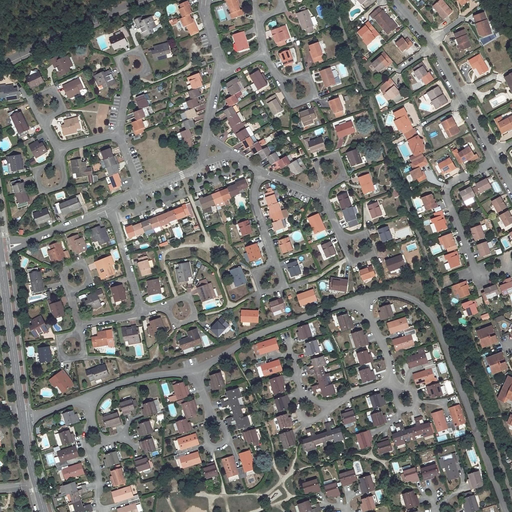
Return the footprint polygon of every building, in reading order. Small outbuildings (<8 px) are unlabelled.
[(229,0),(227,1),(231,14),(230,14),(232,20),(244,15),(242,10),(240,11),(238,5),(237,1),(238,1),(238,0),(229,0)] [(452,12),(441,0),(440,0),(434,5),(440,12),(439,13),(444,19),(452,12)] [(190,9),(188,5),(190,5),(188,1),(180,4),(182,8),(179,9),(183,18),(190,15),(192,14),(190,9)] [(385,15),(382,12),(379,8),(370,15),(373,19),(375,18),(389,34),(396,27),(390,21),(391,20),(386,14),(385,15)] [(308,10),(297,14),(300,22),(302,22),(305,30),(314,27),(308,10)] [(490,31),(484,13),(474,17),(477,25),(478,24),(482,34),(490,31)] [(183,18),(181,19),(185,28),(187,26),(191,36),(199,33),(196,27),(197,26),(195,23),(194,24),(192,20),(190,15),(183,18)] [(135,21),(139,29),(140,32),(143,37),(157,31),(158,30),(158,28),(157,26),(156,27),(152,17),(144,21),(142,18),(135,21)] [(366,26),(361,29),(358,32),(365,40),(363,41),(367,45),(375,38),(371,34),(372,33),(371,32),(375,29),(369,21),(365,25),(366,26)] [(290,39),(286,26),(281,27),(272,31),(277,44),(278,43),(279,47),(287,44),(285,41),(290,39)] [(468,40),(464,30),(455,34),(457,39),(459,44),(457,45),(460,51),(469,48),(466,41),(468,40)] [(115,38),(110,40),(115,49),(120,47),(119,46),(123,44),(123,46),(127,44),(122,31),(114,34),(115,38)] [(248,49),(245,41),(247,40),(244,32),(233,35),(239,52),(248,49)] [(403,38),(396,44),(403,51),(406,48),(409,46),(410,47),(413,44),(408,38),(405,41),(403,38)] [(319,42),(309,46),(311,51),(313,55),(311,55),(314,63),(324,60),(322,56),(324,55),(319,42)] [(168,44),(157,47),(158,51),(156,51),(152,52),(155,60),(160,59),(160,60),(167,58),(166,54),(170,53),(168,44)] [(289,50),(280,53),(285,66),(294,62),(289,50)] [(489,70),(479,55),(469,61),(473,69),(476,68),(477,67),(481,74),(489,70)] [(70,72),(68,68),(73,66),(69,56),(60,60),(58,57),(52,60),(55,68),(58,67),(59,70),(57,71),(58,73),(59,72),(60,76),(70,72)] [(382,68),(385,66),(386,67),(389,65),(384,59),(381,61),(379,58),(373,64),(379,71),(382,68)] [(425,70),(423,67),(424,66),(421,62),(415,67),(417,70),(414,72),(419,79),(427,74),(425,70)] [(331,68),(320,71),(323,80),(325,79),(328,87),(336,84),(331,68)] [(259,70),(250,76),(255,83),(265,77),(263,74),(262,75),(259,70)] [(111,78),(110,76),(112,75),(111,71),(104,74),(103,73),(95,77),(99,86),(103,84),(105,88),(115,83),(113,80),(114,79),(113,77),(111,78)] [(39,72),(27,78),(31,88),(36,86),(40,84),(44,82),(39,72)] [(201,82),(200,78),(201,77),(200,73),(191,76),(193,80),(190,81),(194,90),(200,88),(203,86),(201,82)] [(265,77),(255,83),(259,90),(268,85),(265,81),(267,80),(265,77)] [(241,91),(237,83),(240,82),(237,78),(227,84),(229,88),(228,89),(230,93),(229,94),(231,97),(240,92),(241,91)] [(79,79),(64,86),(70,98),(81,93),(79,90),(83,88),(79,79)] [(387,101),(396,97),(394,93),(392,89),(394,88),(392,85),(379,91),(381,94),(383,93),(386,99),(387,101)] [(14,100),(14,99),(19,98),(18,89),(14,90),(12,90),(12,86),(0,88),(2,98),(6,97),(7,101),(14,100)] [(438,87),(429,93),(434,101),(432,101),(437,109),(448,103),(443,96),(442,97),(440,94),(442,93),(438,87)] [(201,96),(199,92),(201,91),(200,88),(194,90),(189,92),(192,100),(198,97),(201,96)] [(240,102),(237,98),(240,97),(242,95),(240,92),(231,97),(226,100),(228,104),(227,105),(229,109),(233,106),(240,102)] [(149,107),(146,99),(149,98),(148,94),(137,98),(138,101),(137,102),(140,110),(147,108),(149,107)] [(270,103),(268,104),(275,115),(283,111),(281,107),(276,99),(278,98),(275,95),(267,99),(270,103)] [(199,106),(197,102),(199,101),(198,97),(192,100),(183,103),(186,112),(194,108),(199,106)] [(339,98),(328,102),(329,105),(330,104),(334,115),(335,114),(336,118),(344,115),(343,111),(344,111),(339,98)] [(229,109),(224,111),(228,119),(237,114),(233,106),(229,109)] [(140,110),(134,113),(137,121),(142,119),(150,116),(147,108),(140,110)] [(186,112),(189,120),(192,118),(198,116),(194,108),(186,112)] [(407,115),(404,108),(395,113),(394,113),(398,120),(396,121),(398,125),(399,124),(401,129),(411,124),(409,119),(407,120),(405,116),(407,115)] [(13,125),(25,120),(21,112),(19,113),(18,109),(8,114),(11,121),(13,125)] [(313,109),(300,113),(303,123),(303,122),(304,126),(313,123),(312,120),(316,118),(313,109)] [(241,127),(239,123),(242,122),(237,114),(228,119),(230,123),(232,127),(231,128),(233,131),(241,127)] [(500,123),(505,132),(508,130),(511,128),(511,116),(504,121),(502,116),(496,120),(498,124),(500,123)] [(452,117),(442,122),(450,137),(458,133),(456,129),(458,128),(452,117)] [(65,125),(62,126),(64,135),(77,132),(76,129),(80,128),(78,118),(75,119),(73,119),(67,121),(67,125),(65,125)] [(189,120),(184,122),(187,130),(189,129),(196,126),(192,118),(189,120)] [(137,121),(132,123),(134,127),(136,132),(134,132),(136,136),(139,134),(144,132),(143,129),(145,128),(142,119),(137,121)] [(28,133),(27,130),(29,129),(25,120),(13,125),(12,126),(13,127),(12,127),(16,135),(17,134),(19,137),(20,137),(26,134),(28,133)] [(393,122),(397,131),(401,129),(399,124),(398,125),(396,121),(393,122)] [(352,122),(335,128),(339,138),(348,135),(347,133),(355,130),(352,122)] [(241,127),(233,131),(235,135),(237,134),(239,138),(241,142),(242,142),(251,137),(246,129),(243,130),(241,127)] [(417,133),(414,128),(405,133),(408,137),(417,133)] [(187,130),(181,132),(177,134),(180,141),(183,139),(186,147),(185,147),(185,149),(192,147),(191,142),(193,141),(191,137),(192,137),(189,129),(187,130)] [(408,137),(413,148),(417,149),(416,153),(417,155),(425,151),(424,149),(425,145),(423,144),(424,141),(424,140),(420,139),(417,133),(408,137)] [(251,137),(242,142),(247,149),(251,147),(258,143),(253,135),(251,137)] [(321,150),(326,148),(322,138),(310,142),(309,139),(306,141),(309,150),(312,149),(313,153),(317,151),(321,150)] [(36,142),(30,146),(37,158),(43,154),(42,154),(47,151),(42,143),(39,145),(38,146),(36,142)] [(258,143),(251,147),(255,155),(257,153),(263,150),(259,142),(258,143)] [(263,150),(257,153),(259,157),(261,156),(263,160),(268,157),(276,152),(272,145),(263,150)] [(468,161),(467,160),(470,158),(471,159),(472,161),(478,157),(476,154),(474,155),(470,147),(459,153),(459,154),(464,163),(468,161)] [(110,148),(101,152),(105,160),(113,156),(110,148)] [(358,149),(348,153),(350,157),(351,161),(353,167),(363,163),(358,149)] [(276,152),(268,157),(273,165),(277,162),(280,160),(278,156),(281,155),(279,151),(276,152)] [(464,163),(459,154),(455,156),(460,165),(464,163)] [(15,156),(10,157),(11,163),(12,171),(23,169),(22,164),(22,161),(21,155),(19,156),(15,156)] [(105,160),(104,160),(107,168),(118,164),(117,160),(115,161),(113,156),(105,160)] [(280,160),(277,162),(279,166),(281,165),(283,169),(289,165),(291,164),(287,156),(280,160)] [(291,164),(289,165),(293,173),(295,172),(297,175),(307,169),(301,158),(291,164)] [(438,165),(442,171),(446,172),(448,171),(451,169),(452,170),(456,168),(450,158),(438,165)] [(81,160),(72,161),(74,173),(77,173),(78,177),(87,176),(88,183),(93,183),(91,168),(86,169),(85,165),(82,165),(81,163),(81,160)] [(120,172),(118,168),(120,167),(118,164),(107,168),(110,176),(118,173),(120,172)] [(410,172),(415,180),(418,178),(420,182),(427,178),(425,175),(423,175),(422,172),(419,168),(410,172)] [(122,186),(120,181),(121,181),(118,173),(110,176),(109,177),(114,189),(122,186)] [(369,174),(359,178),(362,186),(363,186),(366,194),(375,190),(369,174)] [(477,185),(473,187),(476,192),(480,190),(480,192),(491,187),(487,178),(476,183),(477,185)] [(20,179),(11,182),(12,186),(14,185),(16,194),(26,191),(23,182),(22,183),(20,179)] [(245,180),(236,183),(236,184),(233,186),(228,188),(228,189),(232,197),(240,194),(239,191),(249,187),(245,180)] [(464,200),(476,195),(471,185),(460,191),(464,200)] [(229,205),(227,200),(232,198),(232,197),(228,189),(224,190),(223,188),(219,190),(225,205),(225,206),(229,205)] [(216,204),(216,207),(220,205),(221,207),(225,205),(219,190),(215,191),(216,193),(212,195),(216,204)] [(28,204),(27,200),(29,200),(26,191),(16,194),(19,203),(17,203),(18,207),(28,204)] [(267,197),(266,197),(269,206),(278,203),(274,191),(265,194),(267,197)] [(347,193),(338,196),(343,210),(352,206),(347,193)] [(81,207),(80,206),(84,204),(80,194),(77,196),(77,198),(68,201),(72,211),(81,207)] [(438,206),(436,202),(435,203),(433,200),(432,194),(422,198),(427,210),(438,206)] [(203,197),(199,199),(203,209),(216,204),(212,195),(207,197),(203,198),(203,197)] [(500,196),(492,201),(497,211),(506,207),(500,196)] [(59,203),(55,204),(59,214),(62,212),(63,214),(72,211),(68,201),(60,204),(59,203)] [(377,202),(368,206),(373,219),(382,215),(377,202)] [(278,203),(269,206),(270,211),(268,211),(269,215),(282,211),(279,203),(278,203)] [(186,204),(182,206),(183,207),(179,209),(174,210),(178,219),(178,220),(190,215),(186,204)] [(352,206),(343,210),(347,222),(348,222),(350,228),(359,225),(352,206)] [(47,209),(34,214),(38,224),(43,222),(47,221),(51,219),(47,209)] [(282,211),(269,215),(271,219),(273,218),(274,222),(284,219),(288,217),(285,209),(282,211)] [(174,210),(166,214),(170,223),(178,219),(174,210)] [(442,210),(430,215),(431,219),(444,215),(442,210)] [(511,216),(509,211),(500,216),(506,226),(511,223),(511,216)] [(161,214),(157,215),(162,227),(170,224),(170,223),(166,214),(161,216),(161,214)] [(324,231),(320,223),(322,222),(318,214),(308,218),(316,235),(324,231)] [(157,215),(153,216),(154,218),(150,220),(153,229),(154,230),(162,227),(157,215)] [(431,219),(433,223),(434,223),(437,232),(447,228),(444,219),(445,219),(444,215),(431,219)] [(274,222),(273,223),(276,231),(287,227),(284,219),(274,222)] [(150,220),(141,223),(145,232),(153,229),(150,220)] [(248,221),(239,224),(243,237),(253,234),(248,221)] [(132,225),(129,227),(132,235),(136,234),(137,237),(145,233),(145,232),(141,223),(137,225),(133,227),(132,225)] [(471,229),(475,240),(485,237),(480,225),(471,229)] [(388,226),(379,229),(383,243),(392,239),(388,226)] [(100,227),(91,230),(95,242),(98,241),(100,245),(109,241),(105,231),(101,232),(101,230),(100,227)] [(447,247),(448,251),(457,248),(451,233),(442,236),(442,237),(444,243),(446,248),(447,247)] [(87,250),(85,245),(86,245),(84,239),(80,240),(78,236),(69,240),(73,249),(77,248),(77,250),(79,253),(87,250)] [(288,237),(279,241),(283,253),(293,250),(288,237)] [(330,241),(322,245),(327,257),(336,254),(330,241)] [(487,241),(477,245),(482,257),(491,253),(487,241)] [(52,251),(49,252),(51,258),(52,258),(54,263),(62,260),(61,257),(60,255),(64,254),(59,243),(51,246),(52,251)] [(256,244),(246,248),(251,261),(261,257),(259,252),(258,249),(256,244)] [(457,251),(444,255),(446,260),(448,259),(451,268),(460,264),(457,256),(458,255),(457,251)] [(146,255),(138,257),(139,261),(139,262),(142,275),(151,272),(146,255)] [(110,270),(109,266),(111,265),(114,264),(113,261),(111,262),(109,257),(96,262),(99,270),(100,270),(104,278),(115,274),(113,269),(110,270)] [(394,258),(385,261),(389,272),(406,266),(403,257),(394,260),(394,258)] [(297,261),(287,264),(292,277),(301,274),(297,261)] [(189,263),(179,265),(180,269),(176,270),(177,277),(179,276),(180,282),(188,280),(188,277),(187,275),(191,274),(189,263)] [(245,284),(242,276),(244,275),(241,266),(230,270),(236,287),(245,284)] [(372,266),(359,271),(363,280),(376,276),(372,266)] [(37,268),(28,269),(28,273),(30,273),(32,282),(42,280),(40,271),(38,271),(37,268)] [(158,279),(148,281),(149,288),(151,295),(161,293),(161,294),(164,293),(163,288),(160,288),(158,279)] [(331,280),(329,289),(347,292),(349,281),(340,279),(340,281),(331,280)] [(42,280),(32,282),(34,292),(32,292),(32,296),(42,294),(41,290),(43,290),(42,280)] [(201,295),(211,291),(209,284),(208,284),(207,280),(199,282),(200,283),(198,284),(197,285),(197,287),(197,288),(199,292),(200,291),(201,295)] [(471,295),(467,286),(468,285),(467,281),(455,285),(456,290),(458,289),(461,298),(471,295)] [(504,295),(511,292),(511,281),(501,286),(504,295)] [(122,285),(112,288),(115,301),(126,299),(124,294),(123,290),(122,285)] [(486,292),(483,293),(485,301),(489,300),(488,298),(500,294),(496,285),(485,289),(486,292)] [(101,290),(99,291),(99,292),(96,294),(90,296),(92,299),(89,300),(86,301),(90,310),(95,307),(95,308),(101,306),(98,298),(104,296),(101,290)] [(211,291),(201,295),(204,301),(214,297),(211,291)] [(305,293),(297,296),(301,306),(317,300),(314,291),(306,294),(305,293)] [(52,297),(51,297),(49,292),(46,292),(51,305),(50,305),(54,318),(61,316),(64,315),(63,310),(61,306),(60,302),(54,304),(52,304),(51,299),(52,299),(52,297)] [(282,298),(269,303),(273,312),(286,308),(282,298)] [(466,307),(469,316),(478,312),(475,303),(476,303),(475,299),(473,299),(463,303),(464,307),(466,307)] [(390,305),(380,308),(382,312),(382,314),(380,315),(381,320),(394,316),(390,305)] [(241,313),(241,322),(258,323),(259,311),(250,311),(250,313),(241,313)] [(347,314),(338,317),(341,325),(340,325),(342,331),(354,327),(352,321),(350,321),(349,318),(347,314)] [(48,331),(44,325),(45,325),(41,316),(32,321),(34,325),(34,326),(30,328),(35,337),(39,335),(39,336),(42,334),(40,333),(43,331),(44,333),(48,331)] [(152,336),(155,335),(156,336),(161,334),(159,330),(164,329),(161,318),(151,322),(152,326),(153,328),(149,330),(149,331),(147,332),(149,335),(151,334),(152,336)] [(406,318),(388,324),(391,334),(400,331),(400,329),(402,329),(402,330),(404,330),(405,333),(415,330),(413,326),(409,328),(406,318)] [(230,332),(227,329),(230,326),(227,323),(224,320),(222,319),(211,330),(219,337),(224,332),(227,334),(230,332)] [(308,324),(298,328),(299,332),(300,334),(297,335),(299,340),(312,337),(308,324)] [(137,332),(136,331),(139,331),(139,328),(136,328),(136,326),(131,327),(132,329),(129,329),(129,327),(127,328),(123,329),(125,340),(129,339),(129,340),(129,344),(140,342),(138,332),(137,332)] [(495,332),(493,326),(483,329),(484,332),(479,334),(483,345),(488,343),(489,345),(499,341),(496,335),(491,337),(490,338),(488,334),(490,334),(495,332)] [(197,329),(188,333),(190,338),(190,340),(189,340),(191,347),(202,343),(197,329)] [(99,337),(92,338),(94,347),(109,344),(109,346),(114,345),(111,330),(98,333),(99,337)] [(355,342),(354,342),(356,348),(369,344),(367,337),(364,338),(363,335),(361,330),(352,333),(355,342)] [(406,336),(393,340),(397,351),(415,345),(412,335),(416,334),(415,330),(405,333),(406,336)] [(268,352),(267,351),(269,350),(270,352),(276,350),(279,349),(276,338),(257,344),(260,354),(256,356),(258,359),(267,356),(266,353),(268,352)] [(188,339),(180,342),(183,350),(191,347),(189,340),(188,339)] [(308,350),(306,350),(307,356),(314,354),(314,355),(319,354),(318,353),(320,352),(316,340),(306,343),(308,348),(308,350)] [(39,348),(40,362),(51,361),(50,356),(50,352),(49,347),(47,347),(41,348),(41,346),(39,346),(39,348)] [(367,350),(357,353),(361,366),(373,362),(372,356),(369,357),(368,355),(367,350)] [(419,354),(406,357),(410,368),(422,364),(424,367),(425,367),(433,364),(432,361),(428,362),(425,351),(424,352),(423,350),(418,352),(419,354)] [(505,358),(503,352),(493,356),(494,358),(489,360),(493,371),(498,369),(499,372),(509,368),(506,362),(501,364),(500,365),(498,361),(500,360),(505,358)] [(312,366),(308,367),(309,370),(322,366),(326,365),(323,356),(312,360),(313,362),(314,365),(312,366)] [(279,360),(270,363),(270,365),(268,365),(268,364),(266,364),(265,361),(256,364),(257,367),(258,367),(258,368),(260,376),(262,377),(264,376),(282,371),(279,360)] [(433,364),(425,367),(426,370),(413,374),(417,385),(430,380),(431,382),(437,380),(436,378),(435,378),(432,369),(436,367),(434,364),(433,364)] [(101,367),(86,372),(90,382),(109,376),(105,365),(101,367)] [(309,370),(307,371),(308,374),(314,372),(316,372),(316,374),(318,378),(329,374),(329,373),(325,374),(322,366),(309,370)] [(363,370),(360,371),(364,383),(376,379),(375,373),(372,375),(371,372),(370,368),(369,368),(369,367),(363,369),(363,370)] [(63,370),(51,379),(54,383),(52,384),(55,387),(57,385),(59,384),(61,387),(59,388),(63,393),(72,385),(67,378),(68,377),(63,370)] [(214,383),(211,384),(213,391),(225,387),(223,380),(220,373),(211,375),(213,380),(214,383)] [(318,385),(312,386),(313,390),(315,389),(329,385),(326,377),(330,376),(329,374),(318,378),(319,382),(320,384),(318,385)] [(282,376),(269,379),(272,386),(273,386),(275,394),(284,391),(283,386),(282,384),(284,383),(282,376)] [(511,376),(510,376),(499,399),(505,402),(508,397),(511,398),(511,376)] [(183,382),(174,385),(176,394),(175,394),(177,400),(190,396),(188,389),(185,390),(184,387),(183,382)] [(439,383),(426,387),(428,392),(431,391),(431,393),(433,398),(443,395),(439,383)] [(329,385),(315,389),(317,393),(321,391),(322,391),(323,393),(324,397),(335,393),(332,384),(329,385)] [(238,388),(227,392),(228,395),(228,397),(227,398),(223,399),(224,403),(237,398),(240,397),(238,388)] [(380,393),(370,397),(374,409),(386,405),(385,399),(382,400),(381,398),(380,393)] [(288,396),(275,400),(279,412),(289,408),(287,404),(287,401),(289,401),(288,396)] [(224,403),(222,403),(223,407),(229,405),(231,404),(231,407),(233,411),(245,407),(244,405),(240,406),(237,398),(224,403)] [(129,414),(128,411),(130,411),(135,409),(132,399),(120,403),(124,416),(129,414)] [(161,411),(157,399),(151,401),(151,399),(146,400),(147,403),(143,404),(144,409),(142,410),(144,417),(157,413),(158,415),(165,413),(165,410),(161,411)] [(196,410),(195,408),(197,407),(197,406),(195,400),(188,402),(188,399),(183,401),(184,403),(182,404),(187,419),(197,415),(196,410)] [(459,405),(449,408),(451,415),(452,417),(453,417),(454,419),(453,419),(454,421),(450,422),(453,432),(457,430),(455,427),(465,423),(459,405)] [(245,407),(233,411),(234,414),(232,415),(233,417),(227,419),(228,422),(230,421),(243,417),(241,410),(245,408),(245,407)] [(346,413),(342,415),(345,425),(357,421),(352,408),(345,411),(346,413)] [(445,422),(444,420),(445,420),(444,416),(442,410),(432,414),(438,432),(448,429),(449,433),(453,432),(450,422),(446,423),(446,422),(445,422)] [(73,411),(63,414),(67,425),(79,421),(78,416),(75,417),(73,411)] [(381,411),(371,415),(375,426),(387,422),(386,417),(383,418),(383,416),(381,411)] [(117,412),(111,414),(111,415),(103,417),(106,427),(111,425),(114,424),(114,427),(121,425),(117,412)] [(287,414),(277,417),(281,429),(293,425),(292,420),(289,421),(288,418),(287,414)] [(250,428),(249,426),(250,425),(247,416),(243,417),(230,421),(231,425),(235,424),(237,423),(237,426),(238,429),(244,427),(245,429),(250,428)] [(417,427),(411,429),(415,440),(416,440),(415,436),(423,434),(419,420),(418,418),(415,419),(417,427)] [(186,419),(176,422),(180,434),(192,430),(191,424),(188,425),(188,423),(186,419)] [(422,419),(419,420),(423,434),(424,437),(434,434),(430,422),(424,424),(422,419)] [(149,421),(139,424),(141,429),(142,431),(139,432),(140,436),(153,433),(149,421)] [(403,423),(399,424),(400,426),(404,440),(412,437),(413,441),(415,440),(411,429),(405,431),(403,423)] [(326,433),(322,434),(326,445),(327,445),(326,442),(334,439),(330,425),(329,424),(326,425),(328,431),(328,432),(326,433)] [(333,424),(330,425),(334,439),(335,442),(344,439),(340,428),(338,429),(335,430),(335,428),(333,424)] [(400,426),(396,427),(398,433),(393,435),(396,446),(405,443),(404,440),(400,426)] [(64,432),(55,435),(59,446),(76,441),(74,436),(71,437),(71,435),(69,430),(68,429),(64,431),(64,432)] [(255,429),(242,433),(244,438),(247,437),(247,439),(249,445),(259,441),(255,429)] [(314,429),(310,430),(311,432),(315,445),(324,442),(325,446),(326,445),(322,434),(319,435),(316,436),(316,434),(314,429)] [(295,446),(292,438),(295,437),(294,434),(292,430),(280,434),(282,441),(283,440),(285,449),(295,446)] [(370,441),(369,438),(372,437),(370,434),(369,430),(357,435),(362,449),(372,446),(370,441)] [(455,433),(456,439),(467,436),(465,430),(455,433)] [(311,432),(307,433),(309,437),(307,438),(307,439),(304,440),(305,444),(307,451),(316,448),(315,445),(311,432)] [(187,452),(186,448),(188,448),(188,446),(190,446),(190,447),(199,444),(196,434),(178,440),(181,450),(177,451),(178,455),(184,453),(187,452)] [(151,436),(146,437),(147,439),(139,442),(141,447),(144,446),(145,449),(146,453),(156,450),(151,436)] [(388,438),(383,440),(384,442),(381,443),(377,444),(380,454),(392,450),(388,438)] [(68,460),(67,459),(69,458),(69,459),(75,458),(79,457),(75,446),(57,452),(60,462),(56,464),(57,467),(67,464),(66,461),(68,460)] [(247,476),(245,471),(255,468),(250,451),(240,454),(242,463),(244,463),(244,465),(243,465),(244,467),(240,468),(243,477),(247,476)] [(115,452),(106,455),(107,459),(108,461),(105,462),(106,464),(107,467),(119,463),(115,452)] [(178,455),(175,456),(176,459),(180,458),(184,468),(201,462),(198,452),(188,455),(189,456),(187,457),(187,456),(185,456),(184,453),(178,455)] [(456,466),(455,464),(459,463),(456,454),(452,455),(454,460),(444,463),(449,480),(459,477),(456,468),(455,468),(454,466),(456,466)] [(140,457),(135,459),(139,472),(151,468),(150,467),(153,467),(151,462),(150,462),(149,463),(148,461),(147,458),(143,459),(141,460),(140,457)] [(235,468),(234,466),(236,466),(232,457),(223,460),(228,477),(238,474),(240,478),(243,477),(240,468),(237,469),(236,468),(235,468)] [(208,467),(204,469),(207,479),(219,475),(215,462),(209,464),(210,466),(208,467)] [(67,464),(57,467),(59,471),(62,480),(66,479),(66,480),(84,474),(81,463),(72,466),(72,468),(70,468),(70,467),(68,468),(67,464)] [(431,479),(431,476),(434,475),(439,474),(435,464),(427,467),(427,466),(421,468),(424,481),(431,479)] [(345,472),(339,474),(343,487),(350,484),(349,482),(352,481),(357,479),(353,466),(345,469),(345,472)] [(114,479),(112,480),(114,487),(127,482),(125,476),(124,476),(121,468),(112,471),(113,476),(114,479)] [(415,468),(403,471),(404,474),(401,475),(403,480),(406,479),(406,481),(411,480),(413,479),(414,482),(419,480),(415,468)] [(478,471),(468,474),(470,479),(471,482),(468,483),(470,489),(483,485),(481,479),(478,471)] [(370,475),(360,478),(362,483),(363,486),(360,487),(362,494),(375,490),(373,484),(370,475)] [(311,481),(303,484),(305,493),(310,492),(313,491),(314,493),(321,491),(317,478),(311,480),(311,481)] [(332,480),(324,482),(328,497),(333,495),(334,494),(335,497),(341,495),(336,483),(333,484),(332,480)] [(74,482),(63,486),(66,495),(84,489),(83,486),(78,487),(76,488),(75,485),(74,482)] [(130,486),(112,492),(115,502),(124,500),(124,498),(126,498),(126,499),(128,498),(129,502),(139,499),(138,495),(134,497),(130,486)] [(84,489),(66,495),(69,503),(69,504),(80,500),(79,497),(78,495),(80,494),(87,492),(86,488),(84,489)] [(413,491),(403,494),(406,502),(405,503),(407,509),(420,505),(418,498),(415,499),(414,496),(413,491)] [(467,506),(464,507),(465,511),(471,511),(479,510),(477,503),(476,503),(474,495),(464,498),(466,503),(467,506)] [(372,496),(362,499),(363,504),(364,506),(361,507),(363,511),(375,508),(372,496)] [(127,506),(117,509),(118,511),(138,511),(136,504),(143,501),(142,498),(139,499),(129,502),(130,505),(129,506),(129,507),(127,508),(127,506)] [(80,500),(69,504),(69,506),(70,505),(72,511),(77,511),(90,508),(92,508),(90,504),(84,506),(82,507),(82,504),(80,500)] [(309,501),(298,505),(300,511),(306,511),(318,508),(316,505),(311,507),(309,501)]
